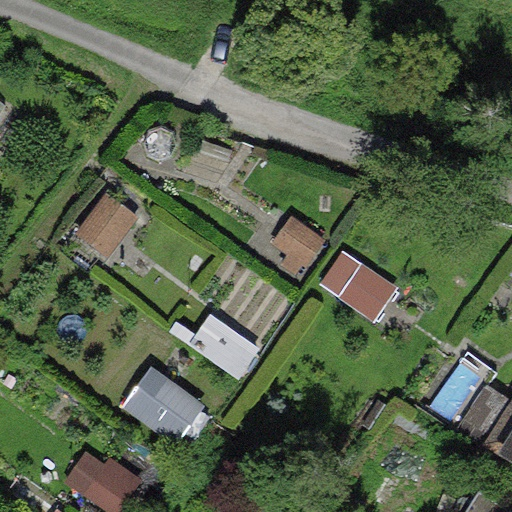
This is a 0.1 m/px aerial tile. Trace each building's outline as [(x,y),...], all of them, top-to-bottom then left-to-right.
[(82,231),(111,256),(144,217),(114,192),(82,231)] [(350,246),(327,281),(381,318),(405,283),(350,246)] [(197,347),(248,374),(265,342),(214,314),(197,347)] [(183,443),(212,402),(159,365),(130,405),(183,443)] [(511,414),(492,447),(511,459),(511,414)] [(124,511),(148,477),(98,444),(74,479),(124,511)]
